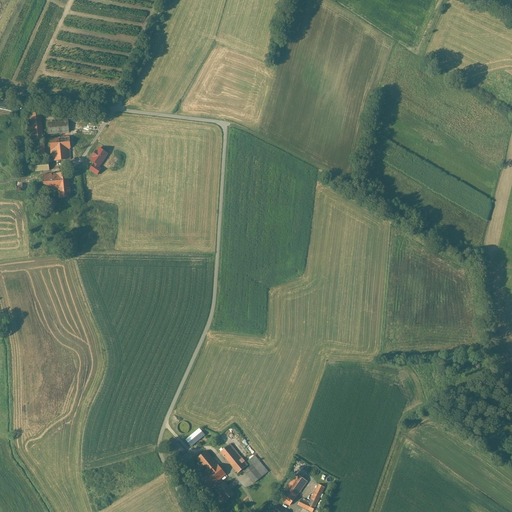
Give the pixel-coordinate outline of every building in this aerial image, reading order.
[(39,106),(26,107),(29,140),(43,139),(40,113),(40,107),(39,106)] [(67,110),(40,107),(40,113),(67,116),(67,110)] [(68,121),(48,123),(49,134),(69,132),(68,121)] [(69,137),(49,139),(51,162),(70,160),(69,148),(70,148),(69,137)] [(44,142),(35,143),(36,152),(44,151),(44,142)] [(99,148),(97,152),(96,151),(92,156),(93,157),(91,160),(95,163),(94,164),(98,167),(99,166),(105,159),(104,158),(107,154),(99,148)] [(44,151),(36,152),(36,155),(36,159),(45,158),(44,151)] [(48,161),(35,162),(35,172),(49,170),(48,161)] [(94,164),(90,170),(97,175),(101,169),(98,167),(94,164)] [(69,173),(56,174),(58,190),(59,199),(71,197),(69,173)] [(56,174),(42,175),(44,191),(58,190),(56,174)] [(42,187),(35,188),(36,202),(44,201),(42,187)] [(189,430),(189,428),(189,425),(187,423),(185,422),(183,422),(181,422),(179,424),(178,426),(177,428),(178,430),(179,432),(181,433),(183,434),(185,433),(187,432),(189,430)] [(199,429),(186,440),(191,446),(204,435),(199,429)] [(176,441),(167,449),(176,459),(185,451),(176,441)] [(247,465),(230,444),(220,452),(224,457),(238,473),(247,465)] [(206,451),(196,459),(208,474),(197,482),(204,491),(213,484),(225,474),(218,465),(217,465),(206,451)] [(258,460),(254,456),(248,461),(251,465),(244,472),(254,483),(267,472),(258,460)] [(318,473),(318,471),(318,469),(317,468),(315,467),(313,466),(311,467),(309,468),(308,470),(308,472),(308,473),(310,475),(311,476),(313,477),(315,476),(317,475),(318,473)] [(223,484),(219,479),(225,474),(213,484),(217,489),(215,490),(225,501),(230,497),(231,497),(233,496),(233,495),(233,494),(231,490),(230,490),(227,487),(227,486),(224,483),(223,484)] [(297,474),(279,498),(289,506),(307,482),(297,474)] [(309,504),(300,499),(298,505),(312,511),(320,496),(314,493),(309,504)]
